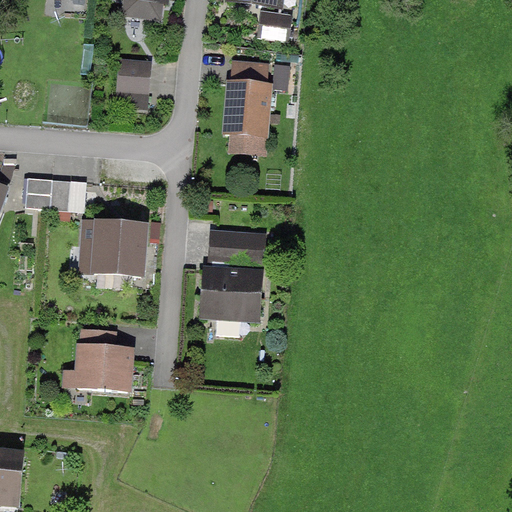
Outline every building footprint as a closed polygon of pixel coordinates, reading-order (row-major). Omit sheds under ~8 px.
[(162,0),(165,0),(167,0),(127,0),(125,15),(160,20),(162,0)] [(292,21),(267,17),(264,37),(289,40),(292,21)] [(151,66),(121,63),(118,106),(132,108),(134,94),(149,95),(151,66)] [(258,87),(231,85),(227,136),(234,136),(232,153),(265,156),(271,88),(268,88),(269,67),(259,66),(258,87)] [(52,212),(54,182),(29,180),(27,210),(52,212)] [(70,213),(73,183),(54,182),(52,212),(70,213)] [(0,222),(12,191),(0,186),(0,222)] [(143,279),(147,229),(87,224),(85,246),(90,247),(97,256),(95,275),(143,279)] [(265,239),(213,235),(211,263),(263,267),(265,239)] [(205,272),(202,317),(258,321),(262,276),(205,272)] [(132,351),(82,347),(79,390),(129,394),(132,351)] [(26,453),(0,451),(0,501),(21,503),(26,453)]
